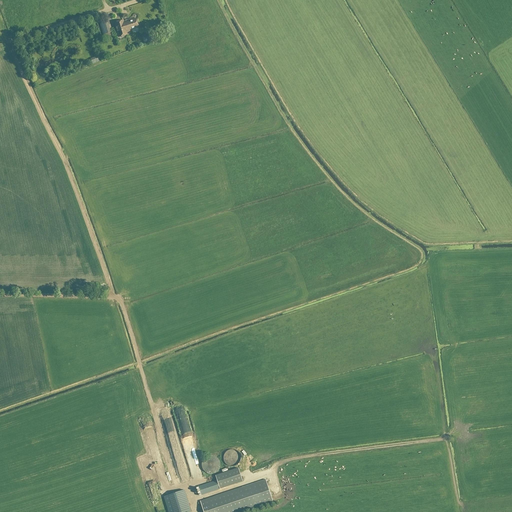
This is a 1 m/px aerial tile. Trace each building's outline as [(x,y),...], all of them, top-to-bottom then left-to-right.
[(124,21),(127,32),(132,31),(131,30),(138,28),(136,19),(132,20),(132,19),(124,21)] [(106,21),(100,23),(104,35),(110,33),(106,21)] [(127,32),(124,21),(122,22),(120,23),(120,21),(114,23),(118,36),(121,36),(121,37),(122,38),(124,37),(124,36),(126,35),(126,33),(127,32)] [(141,34),(144,43),(152,41),(149,32),(146,33),(141,34)] [(220,465),(220,464),(220,463),(220,462),(219,461),(219,460),(218,459),(217,458),(217,457),(216,457),(215,456),(214,456),(213,456),(213,455),(212,455),(211,455),(210,455),(209,455),(208,456),(207,456),(206,456),(205,457),(204,458),(203,459),(202,460),(202,461),(202,462),(202,463),(201,464),(201,465),(201,466),(202,467),(202,468),(202,469),(203,470),(203,471),(204,471),(205,472),(206,473),(207,473),(208,474),(209,474),(210,474),(211,474),(212,474),(213,474),(214,473),(215,473),(216,472),(217,472),(217,471),(218,471),(218,470),(219,469),(219,468),(220,467),(220,466),(220,465)] [(217,480),(198,487),(201,495),(242,481),(237,469),(215,476),(217,480)] [(203,511),(240,511),(273,501),(265,479),(200,501),(203,511)] [(163,497),(168,511),(189,511),(191,511),(184,490),(163,497)]
